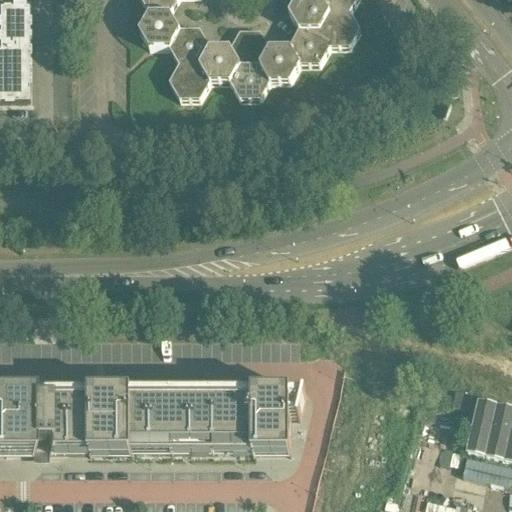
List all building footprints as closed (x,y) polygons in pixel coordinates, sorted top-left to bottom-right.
[(0,0),(0,56),(2,56),(2,13),(15,13),(15,1),(27,1),(27,0),(0,0)] [(149,20),(171,19),(180,3),(178,0),(140,0),(139,2),(149,20)] [(360,1),(359,0),(320,0),(320,1),(330,19),(351,19),(360,1)] [(0,107),(31,107),(31,103),(31,13),(27,13),(27,1),(15,1),(15,13),(2,13),(2,56),(0,56),(0,107)] [(299,2),(289,19),(299,36),(320,36),(330,19),(320,1),(299,2)] [(170,55),(180,36),(171,19),(149,20),(139,37),(150,55),(170,55)] [(350,54),(361,36),(351,19),(330,19),(320,36),(330,54),(350,54)] [(180,36),(170,55),(180,71),(200,71),(210,53),(200,36),(180,36)] [(260,36),(240,36),(229,53),(240,71),(260,71),(270,53),(260,36)] [(320,36),(299,36),(290,53),(301,71),(321,71),(330,54),(320,36)] [(200,71),(211,89),(230,89),(240,71),(229,53),(210,53),(200,71)] [(301,71),(290,53),(270,53),(260,71),(270,89),(290,89),(301,71)] [(180,107),(201,107),(211,89),(200,71),(180,71),(170,89),(180,107)] [(240,106),(261,106),(270,89),(260,71),(240,71),(230,89),(240,106)] [(471,399),(455,395),(451,411),(467,415),(471,399)] [(51,407),(47,407),(47,416),(47,427),(47,459),(48,459),(90,459),(90,461),(92,461),(92,459),(130,459),(130,461),(132,461),(132,459),(253,459),(253,461),(255,461),(255,459),(289,459),(289,461),(291,461),(291,398),(289,398),(289,407),(51,407)] [(0,461),(31,461),(33,461),(33,459),(47,459),(47,427),(47,416),(47,407),(47,400),(0,400),(0,461)] [(468,458),(511,468),(511,414),(480,406),(468,458)]
